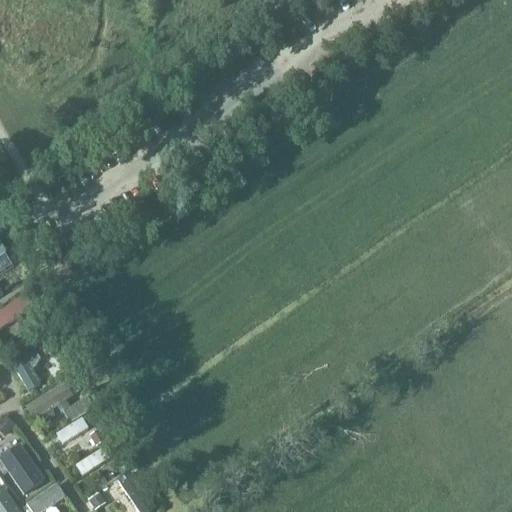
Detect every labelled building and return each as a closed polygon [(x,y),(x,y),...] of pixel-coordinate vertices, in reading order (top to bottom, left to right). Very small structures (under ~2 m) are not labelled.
[(3,256),(0,257),(0,274),(10,268),(3,256)] [(25,300),(0,315),(0,332),(33,312),(25,300)] [(39,329),(32,335),(38,345),(46,340),(39,329)] [(42,349),(42,350),(42,351),(42,352),(43,353),(43,354),(44,354),(45,355),(46,355),(47,355),(48,355),(49,355),(50,354),(51,354),(51,353),(51,352),(52,352),(52,351),(52,350),(52,349),(52,348),(51,348),(51,347),(50,346),(49,345),(48,345),(47,345),(46,345),(45,345),(44,346),(43,347),(42,348),(42,349)] [(10,349),(1,355),(7,364),(16,358),(10,349)] [(24,361),(13,368),(28,393),(39,387),(24,361)] [(62,387),(27,411),(35,423),(70,400),(62,387)] [(86,403),(64,417),(70,426),(92,412),(86,403)] [(5,419),(0,425),(0,435),(5,440),(15,428),(5,419)] [(82,421),(56,437),(62,447),(88,431),(82,421)] [(99,433),(90,438),(96,449),(105,443),(99,433)] [(19,448),(0,461),(0,463),(24,497),(43,483),(19,448)] [(104,451),(75,468),(82,478),(110,460),(104,451)] [(131,478),(116,487),(133,511),(154,511),(131,478)] [(103,481),(95,487),(98,492),(107,486),(103,481)] [(56,488),(26,508),(28,511),(47,511),(65,500),(56,488)] [(17,511),(3,492),(0,494),(0,511),(17,511)] [(97,497),(88,503),(94,511),(103,505),(97,497)]
